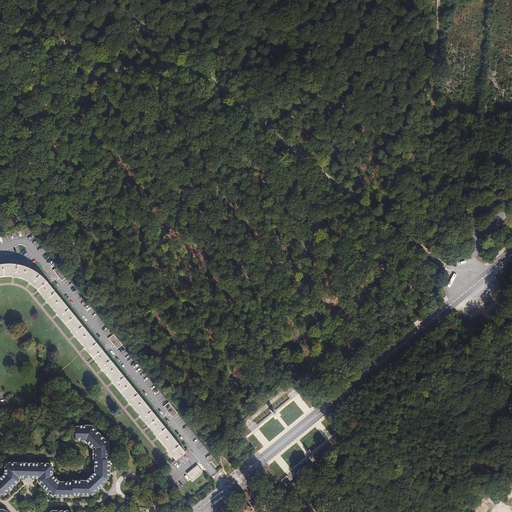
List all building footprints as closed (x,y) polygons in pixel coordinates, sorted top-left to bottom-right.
[(5,265),(0,265),(0,276),(3,276),(9,276),(12,276),(12,277),(19,278),(19,277),(24,279),(28,281),(30,282),(29,283),(35,288),(35,287),(44,297),(44,298),(48,304),(49,303),(58,314),(57,315),(62,321),(63,320),(71,330),(71,331),(76,338),(77,337),(85,348),(84,348),(89,354),(99,365),(99,366),(103,372),(104,371),(113,382),(112,383),(117,389),(118,388),(127,399),(126,399),(131,406),(132,405),(140,416),(145,423),(145,422),(154,433),(154,434),(158,440),(159,439),(168,450),(167,450),(172,457),(173,456),(176,460),(185,452),(134,389),(63,303),(53,289),(45,280),(38,274),(31,270),(23,267),(15,265),(12,265),(5,265)] [(67,277),(58,266),(53,271),(62,282),(67,277)] [(122,345),(114,334),(108,338),(117,349),(122,345)] [(178,414),(169,403),(163,407),(172,418),(178,414)] [(96,472),(92,476),(103,486),(107,483),(106,482),(109,479),(109,476),(110,476),(110,467),(110,466),(110,465),(111,464),(111,459),(108,459),(108,456),(109,456),(109,445),(108,445),(108,444),(107,443),(109,441),(106,439),(105,439),(96,429),(96,428),(94,426),(92,427),(91,427),(90,427),(90,426),(79,425),(79,426),(76,426),(76,440),(85,440),(94,449),(94,453),(94,454),(94,456),(94,459),(95,459),(95,467),(96,467),(96,468),(95,469),(95,471),(96,472)] [(28,477),(28,463),(23,463),(22,464),(21,464),(20,463),(19,463),(19,464),(17,464),(17,463),(9,463),(9,464),(7,465),(7,467),(5,467),(5,474),(0,479),(0,496),(1,496),(2,495),(4,495),(6,494),(7,493),(8,492),(9,491),(10,491),(17,485),(17,484),(18,482),(19,482),(20,481),(18,480),(20,478),(26,478),(26,477),(28,477)] [(35,463),(31,463),(31,477),(32,477),(33,478),(38,478),(40,480),(38,482),(39,482),(40,482),(41,484),(41,485),(48,492),(50,492),(51,493),(51,494),(52,495),(52,494),(54,496),(56,496),(57,497),(73,497),(74,496),(90,496),(90,495),(93,495),(94,493),(95,494),(100,489),(90,478),(86,481),(85,480),(84,480),(83,481),(82,481),(82,480),(73,480),(73,482),(65,482),(65,483),(63,482),(62,482),(61,483),(53,475),(53,468),(52,467),(52,465),(50,465),(50,463),(41,463),(41,464),(39,464),(39,463),(38,463),(38,464),(35,464),(35,463)] [(179,468),(177,463),(173,465),(172,463),(169,464),(173,472),(179,468)] [(197,466),(187,474),(192,481),(203,472),(197,466)] [(92,476),(90,478),(100,489),(103,486),(92,476)] [(388,485),(390,485),(391,485),(392,484),(393,483),(394,481),(394,480),(393,479),(392,478),(391,477),(390,476),(388,477),(387,477),(386,478),(385,479),(385,481),(385,482),(386,483),(387,484),(388,485)] [(316,500),(303,506),(306,511),(313,511),(320,509),(316,500)] [(252,511),(253,511),(246,503),(236,511),(237,511),(252,511)]
